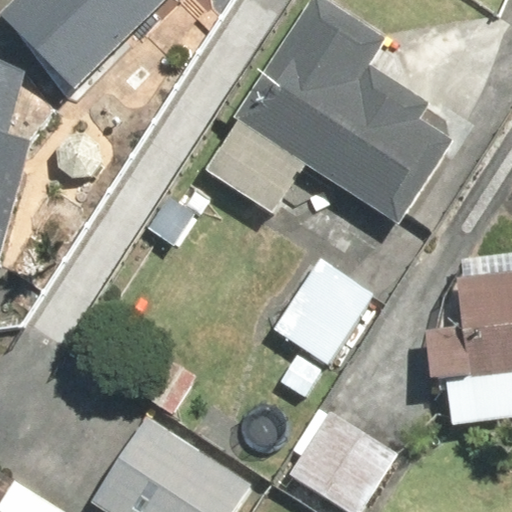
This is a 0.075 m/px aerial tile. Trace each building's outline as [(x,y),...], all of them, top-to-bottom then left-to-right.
[(0,0),(0,5),(75,100),(202,0),(0,0)] [(392,42),(325,0),(313,0),(234,116),(233,128),(202,174),(275,222),(306,173),(402,235),(453,146),(422,125),(424,104),(369,69),(392,42)] [(0,65),(0,271),(8,273),(51,76),(0,65)] [(268,328),(301,349),(279,383),(313,405),(335,371),(385,293),(319,250),(268,328)] [(426,382),(444,380),(449,426),(511,419),(511,258),(455,264),(463,328),(420,332),(426,382)] [(337,408),(289,476),(340,511),(367,511),(407,457),(337,408)] [(146,419),(88,503),(101,511),(244,511),(257,495),(146,419)] [(0,508),(0,511),(56,511),(14,486),(0,508)]
